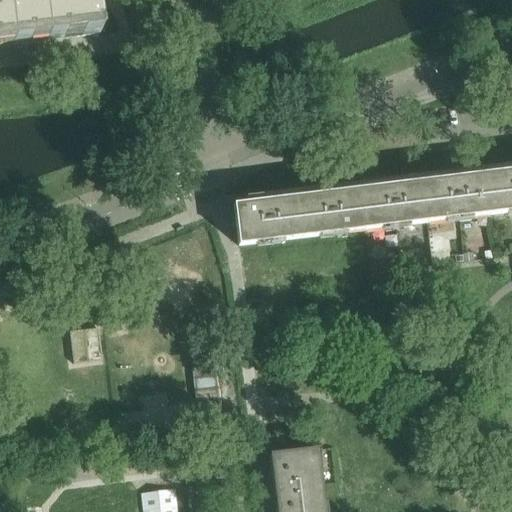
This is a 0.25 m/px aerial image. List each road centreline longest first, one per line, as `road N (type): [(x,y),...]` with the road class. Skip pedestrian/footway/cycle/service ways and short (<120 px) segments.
road 1 (unclassified): [(214,173),(511,58)]
road 2 (unclassified): [(0,257),(214,173)]
road 3 (unclassified): [(214,173),(159,0)]
